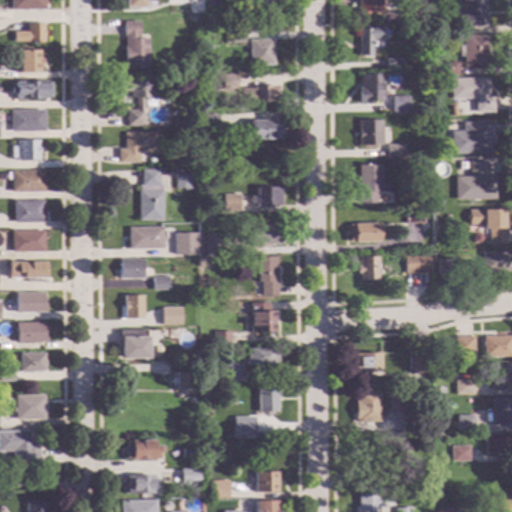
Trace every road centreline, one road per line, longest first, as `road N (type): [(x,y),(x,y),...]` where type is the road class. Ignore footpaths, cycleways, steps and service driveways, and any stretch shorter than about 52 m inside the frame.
road 1 (residential): [(77,0),(82,511)]
road 2 (residential): [(314,0),(315,511)]
road 3 (residential): [(511,304),(316,325)]
